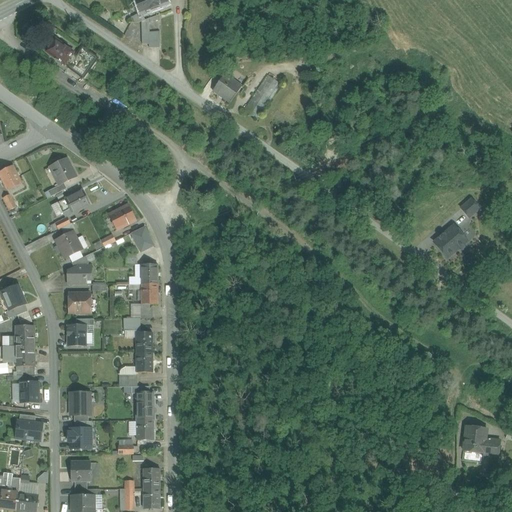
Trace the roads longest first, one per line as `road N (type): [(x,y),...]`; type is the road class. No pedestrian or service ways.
road 1 (unclassified): [(55,0),(511,326)]
road 2 (residential): [(55,511),(55,326),(0,212)]
road 3 (residential): [(175,511),(174,285),(154,215)]
road 4 (unclassified): [(0,38),(191,164)]
road 5 (residential): [(154,215),(53,128)]
